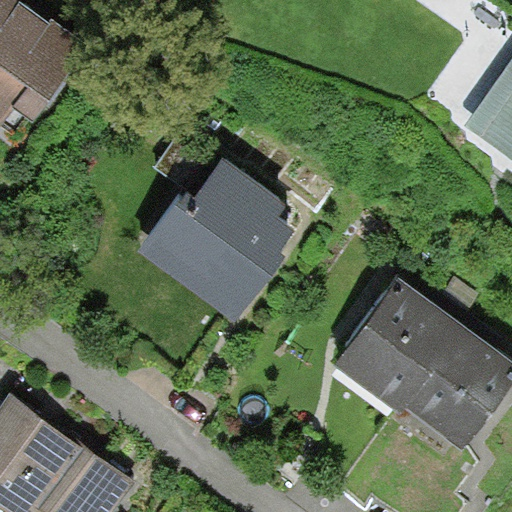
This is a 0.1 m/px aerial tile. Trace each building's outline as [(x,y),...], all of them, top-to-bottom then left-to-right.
[(39,3),(34,0),(0,0),(0,141),(0,142),(9,130),(22,140),(93,41),(39,3)] [(511,51),(469,112),(511,141),(511,51)] [(186,128),(157,168),(187,190),(140,254),(238,325),(290,253),(284,248),(298,229),(278,214),(287,201),(186,128)] [(443,306),(403,275),(338,358),(372,384),(407,410),(409,407),(463,448),(511,384),(511,358),(475,330),(443,306)] [(372,384),(308,459),(344,484),(407,410),(372,384)] [(45,417),(12,393),(0,408),(0,505),(9,511),(114,511),(135,484),(45,417)] [(407,410),(344,484),(366,502),(374,489),(405,511),(453,511),(462,501),(455,489),(477,456),(463,448),(409,407),(407,410)]
